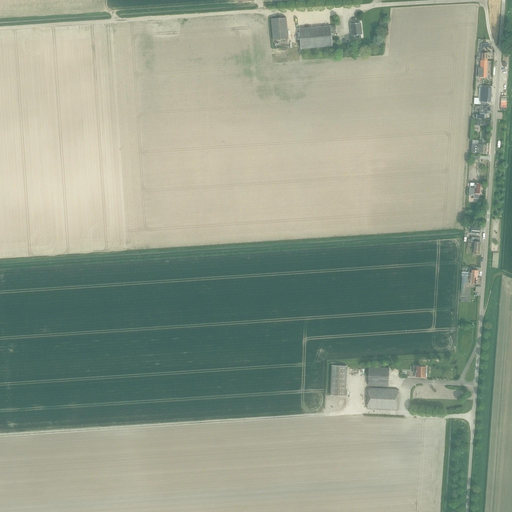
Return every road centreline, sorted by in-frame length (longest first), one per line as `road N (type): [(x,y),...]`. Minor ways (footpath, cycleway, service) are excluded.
road 1 (unclassified): [(466,511),(503,0)]
road 2 (unknown): [(322,417),(0,437)]
road 3 (unknown): [(0,27),(268,11)]
